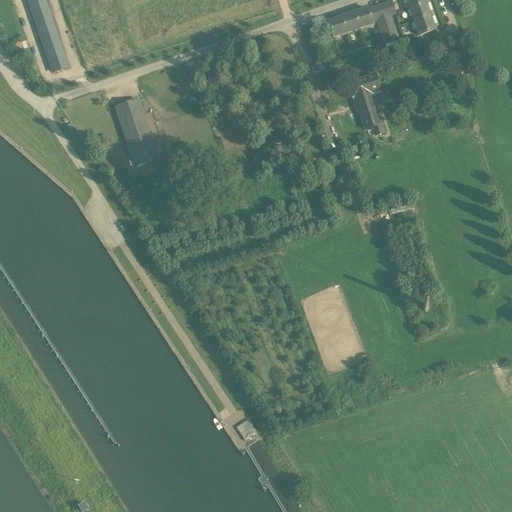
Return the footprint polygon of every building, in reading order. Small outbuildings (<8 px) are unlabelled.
[(45,0),(26,0),(52,74),(69,68),(45,0)] [(424,0),(407,0),(410,7),(411,10),(426,4),(424,0)] [(373,8),(368,10),(373,24),(377,22),(384,40),(397,36),(391,18),(396,16),(391,2),(373,8)] [(426,4),(411,10),(415,23),(431,17),(426,4)] [(368,9),(355,14),(360,29),(373,25),(373,24),(368,10),(368,9)] [(355,14),(342,18),(347,34),(360,29),(355,14)] [(431,17),(415,23),(420,36),(435,31),(431,17)] [(342,18),(328,23),(333,38),(347,34),(342,18)] [(378,76),(349,86),(353,98),(352,98),(353,101),(358,99),(362,111),(360,111),(366,131),(373,129),(376,137),(385,134),(371,92),(382,88),(378,76)] [(136,100),(116,107),(135,166),(156,159),(136,100)] [(356,146),(349,148),(351,155),(358,153),(356,146)] [(418,219),(381,230),(407,315),(444,303),(441,294),(418,219)] [(245,440),(258,432),(249,419),(237,426),(245,440)]
